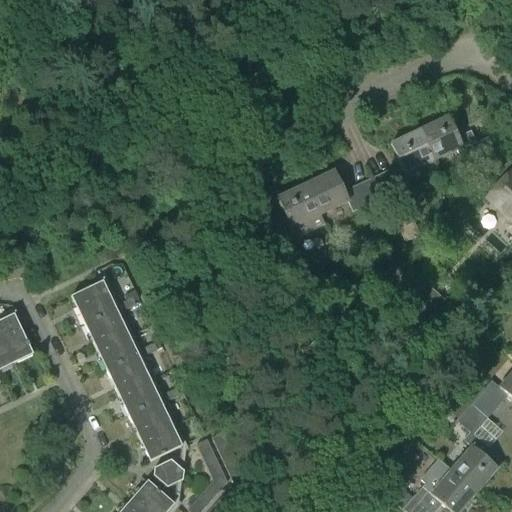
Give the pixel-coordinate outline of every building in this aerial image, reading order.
[(447,118),(418,132),(433,164),(456,152),(462,165),(476,158),(485,179),(502,158),(492,139),(491,137),(475,145),(469,133),(457,139),(447,118)] [(418,132),(389,146),(404,177),(409,175),(413,183),(436,172),(433,164),(418,132)] [(506,181),(487,200),(499,211),(496,215),(497,220),(502,225),(507,226),(511,223),(511,165),(510,163),(499,175),(506,181)] [(391,170),(371,179),(381,200),(401,190),(391,170)] [(333,172),(303,186),(318,218),(319,218),(347,205),(351,214),(381,200),(371,179),(343,193),(333,172)] [(318,218),(303,186),(274,200),(282,216),(252,230),(271,251),(323,227),(319,218),(318,218)] [(101,284),(69,299),(148,464),(180,449),(160,407),(179,398),(175,391),(157,399),(138,361),(161,351),(157,343),(135,354),(116,316),(135,307),(131,300),(113,309),(101,284)] [(449,306),(429,329),(445,344),(466,320),(449,306)] [(0,371),(31,357),(12,317),(0,322),(0,371)] [(480,394),(469,406),(486,421),(506,398),(511,402),(511,372),(498,389),(490,382),(480,394)] [(462,400),(469,406),(480,394),(473,388),(462,400)] [(449,472),(475,495),(496,471),(479,456),(486,448),(472,437),(486,421),(469,406),(454,424),(468,435),(461,442),(469,449),(449,472)] [(210,440),(232,486),(208,511),(224,511),(246,488),(220,435),(210,440)] [(194,447),(212,483),(186,511),(202,511),(226,485),(205,442),(194,447)] [(424,485),(401,511),(436,511),(440,507),(446,511),(460,511),(475,495),(449,472),(437,461),(420,481),(424,485)] [(151,479),(165,491),(181,483),(182,474),(169,463),(152,471),(151,479)] [(178,511),(146,483),(120,511),(178,511)]
